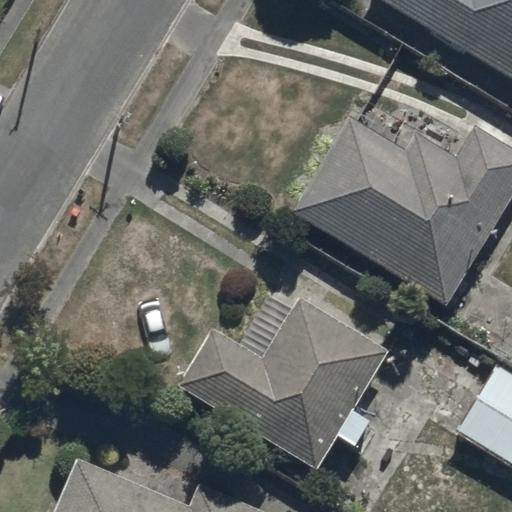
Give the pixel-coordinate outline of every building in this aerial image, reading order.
[(511,0),(375,0),(511,80),(511,0)] [(356,98),(287,211),(444,308),(511,196),(511,148),(473,124),(452,157),(356,98)] [(209,325),(174,381),(315,468),(336,434),(354,445),(369,421),(348,409),(385,350),(298,296),(289,311),(264,296),(236,342),(209,325)] [(511,374),(495,364),(455,428),(511,463),(511,374)] [(75,457),(50,511),(258,511),(195,484),(185,507),(75,457)]
